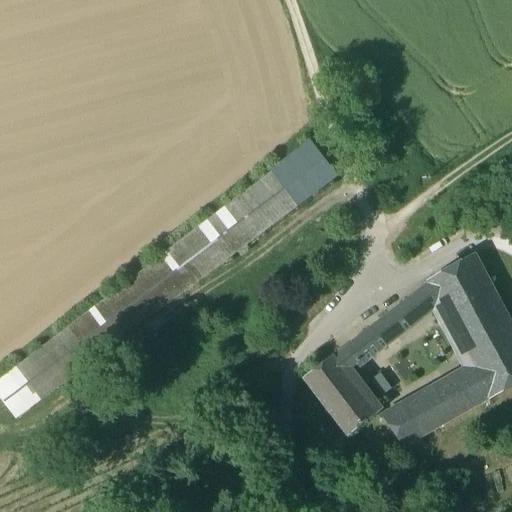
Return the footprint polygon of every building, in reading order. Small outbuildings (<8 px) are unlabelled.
[(313,147),(0,384),(0,398),(18,422),(338,179),(313,147)] [(511,321),(476,257),(429,284),(438,299),(475,367),(491,398),(511,388),(511,321)] [(429,284),(387,317),(398,331),(438,299),(429,284)] [(387,317),(335,357),(346,372),(357,364),(359,366),(400,334),(398,331),(387,317)] [(346,372),(335,357),(305,380),(347,436),(377,413),(346,372)] [(475,367),(385,418),(404,446),(491,398),(475,367)]
